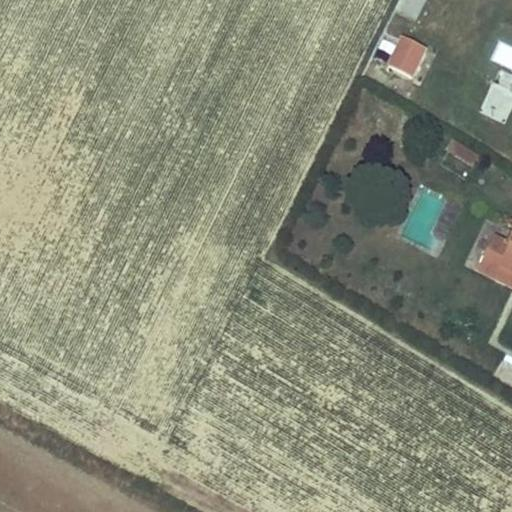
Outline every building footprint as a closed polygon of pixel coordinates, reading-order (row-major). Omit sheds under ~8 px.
[(405,40),(392,66),(415,78),(428,51),(405,40)] [(505,122),(511,105),(511,80),(495,74),(479,111),(505,122)] [(449,134),(445,140),(469,154),(473,148),(449,134)] [(511,284),(511,286),(511,211),(503,229),(510,232),(505,242),(498,239),(490,235),(477,262),(495,271),(499,263),(511,269),(511,284)] [(503,229),(498,239),(505,242),(510,232),(503,229)] [(474,267),(511,286),(511,284),(511,269),(499,263),(495,271),(477,262),(474,267)]
